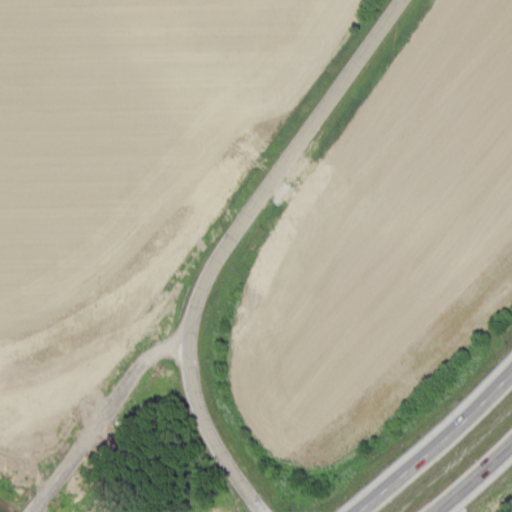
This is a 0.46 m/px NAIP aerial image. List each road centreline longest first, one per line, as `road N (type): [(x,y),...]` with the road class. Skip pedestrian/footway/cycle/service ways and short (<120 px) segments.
road 1 (tertiary): [(0,404),(71,378),(132,339),(186,289),(263,190)]
road 2 (tertiary): [(263,190),(397,0)]
road 3 (motorway): [(511,370),(356,511)]
